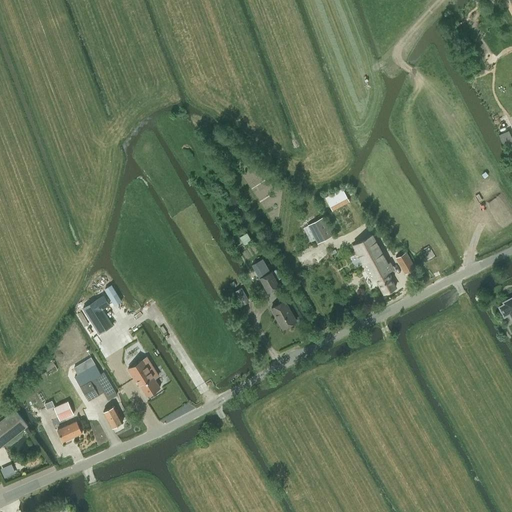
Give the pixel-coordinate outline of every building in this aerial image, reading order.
[(511,144),(511,137),(509,130),(499,135),(505,148),(511,144)] [(342,187),(325,197),(329,205),(331,205),(347,196),(342,187)] [(333,235),(324,217),(308,225),(317,243),(333,235)] [(247,233),(241,237),(244,243),(250,239),(247,233)] [(385,293),(396,288),(387,271),(391,269),(372,234),(354,244),(372,279),(376,277),(385,293)] [(406,273),(415,267),(406,252),(397,258),(406,273)] [(259,278),(269,272),(262,259),(252,265),(259,278)] [(261,278),(269,291),(279,285),(271,272),(261,278)] [(248,300),(241,287),(232,292),(240,305),(248,300)] [(103,295),(83,308),(99,333),(112,325),(102,309),(109,304),(103,295)] [(499,306),(504,315),(509,313),(511,318),(511,317),(511,297),(504,302),(505,304),(499,306)] [(284,328),(297,320),(285,300),(272,308),(284,328)] [(147,357),(129,368),(136,380),(138,379),(147,395),(160,387),(154,378),(158,375),(147,357)] [(81,385),(80,385),(89,400),(103,391),(108,400),(117,395),(104,372),(101,373),(96,363),(75,376),(81,385)] [(73,414),(71,408),(67,400),(55,406),(58,413),(57,414),(60,420),(73,414)] [(112,427),(123,421),(115,405),(104,411),(112,427)] [(85,412),(85,414),(86,417),(87,419),(90,420),(92,419),(94,418),(95,416),(96,414),(92,409),(88,409),(86,410),(85,412)] [(0,447),(27,425),(15,410),(0,421),(0,447)] [(64,441),(82,433),(77,421),(58,429),(64,441)]
